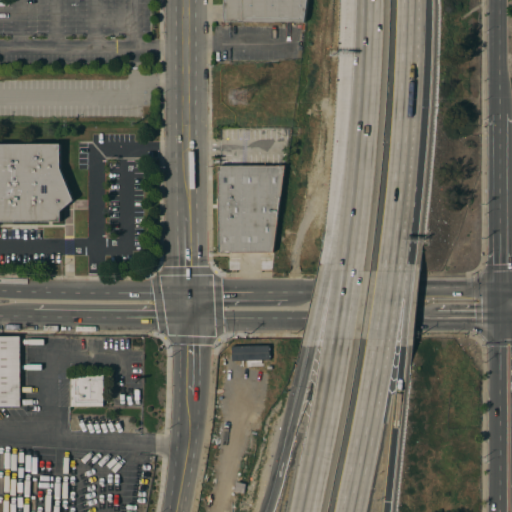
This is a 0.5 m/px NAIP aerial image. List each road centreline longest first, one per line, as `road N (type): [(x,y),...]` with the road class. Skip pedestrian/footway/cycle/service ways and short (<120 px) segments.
road 1 (primary): [(188,316),(435,320)]
road 2 (primary): [(499,292),(289,293)]
road 3 (primary): [(499,319),(498,511)]
road 4 (motorway): [(395,185),(406,0)]
road 5 (motorway): [(312,339),(268,511)]
road 6 (primary): [(498,115),(499,292)]
road 7 (motorway): [(339,343),(308,511)]
road 8 (motorway): [(348,511),(376,346)]
road 9 (motorway): [(386,511),(402,352)]
road 10 (primary): [(29,313),(188,316)]
road 11 (motorway): [(366,114),(332,264)]
road 12 (motorway): [(366,114),(355,265)]
road 13 (residential): [(189,0),(188,143)]
road 14 (residential): [(188,149),(188,291)]
